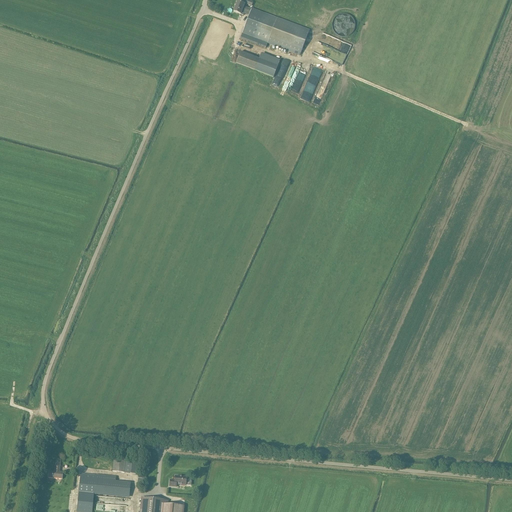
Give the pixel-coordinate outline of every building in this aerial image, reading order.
[(277,18),(252,9),(251,10),(244,7),(244,5),(237,2),(233,12),(241,15),(242,12),(249,15),(242,34),(240,39),(265,49),(267,44),(300,56),(310,30),(277,18)] [(355,26),(355,25),(355,24),(355,23),(355,22),(354,21),(354,20),(353,20),(353,19),(352,18),(351,17),(350,16),(349,15),(348,15),(347,15),(346,14),(345,14),(344,14),(343,14),(342,14),(341,14),(340,15),(339,15),(338,15),(337,16),(336,17),(335,18),(334,19),(334,20),(333,20),(333,21),(333,22),(332,23),(332,24),(332,25),(332,26),(332,27),(332,28),(333,29),(333,30),(333,31),(334,32),(334,33),(335,33),(336,34),(336,35),(337,35),(338,36),(339,36),(340,37),(341,37),(342,37),(343,37),(344,37),(345,37),(346,37),(347,37),(348,36),(349,36),(350,35),(351,34),(352,34),(353,33),(353,32),(354,31),(354,30),(354,29),(355,28),(355,27),(355,26)] [(328,64),(331,59),(314,52),(312,57),(328,64)] [(254,71),(258,60),(240,53),(236,64),(254,71)] [(254,71),(273,78),(279,61),(261,54),(258,60),(254,71)] [(299,68),(292,91),(299,94),(307,71),(299,68)] [(318,84),(321,73),(313,70),(310,81),(318,84)] [(112,472),(125,473),(128,474),(137,475),(138,461),(128,460),(126,460),(113,459),(112,472)] [(48,478),(62,479),(63,472),(60,472),(61,460),(56,460),(55,472),(48,471),(48,478)] [(81,474),(79,492),(94,493),(129,497),(130,483),(115,482),(116,477),(81,474)] [(138,483),(145,483),(146,475),(139,474),(138,483)] [(186,485),(186,477),(179,476),(179,477),(175,476),(175,480),(170,480),(169,486),(176,487),(176,485),(186,485)] [(79,492),(76,511),(92,511),(94,493),(79,492)] [(140,511),(182,511),(183,506),(168,505),(168,500),(141,498),(140,511)]
